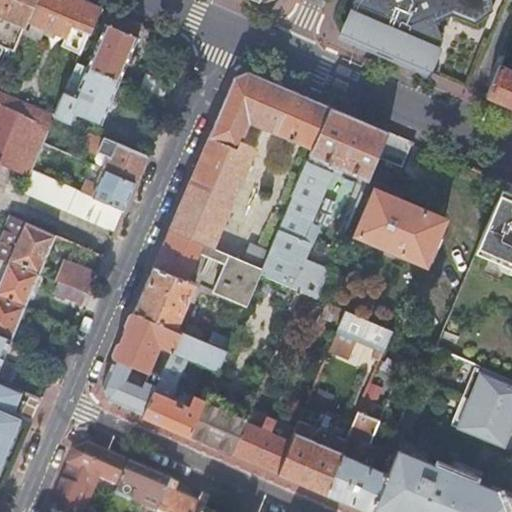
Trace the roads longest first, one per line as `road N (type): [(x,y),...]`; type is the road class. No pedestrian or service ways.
road 1 (residential): [(230,29),(67,403)]
road 2 (residential): [(67,403),(319,511)]
road 3 (secondary): [(291,55),(511,148)]
